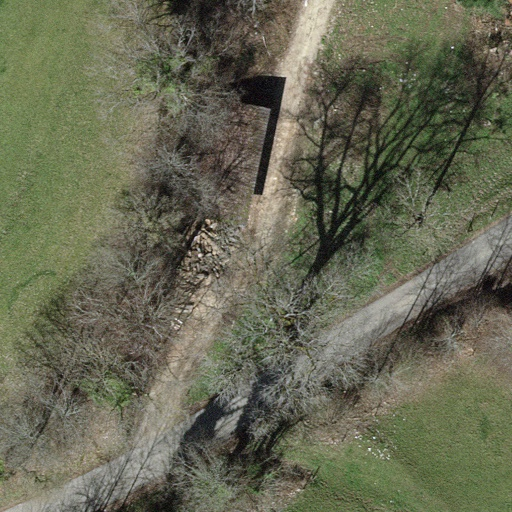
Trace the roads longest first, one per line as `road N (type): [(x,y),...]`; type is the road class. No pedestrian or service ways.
road 1 (tertiary): [(511,231),(179,451),(39,511)]
road 2 (track): [(179,451),(219,290),(312,0)]
